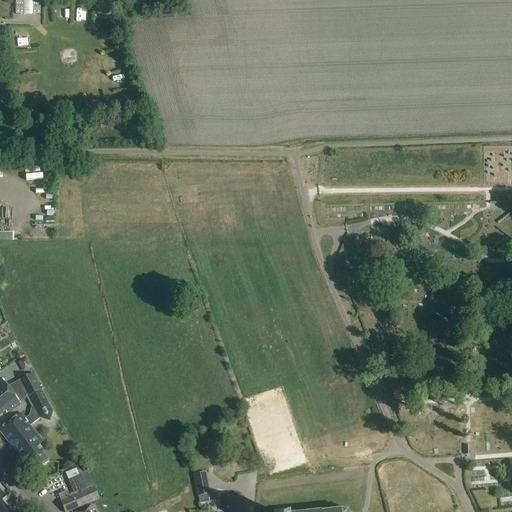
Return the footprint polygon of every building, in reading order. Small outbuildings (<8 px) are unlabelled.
[(15,0),(16,15),(40,15),(40,0),(15,0)] [(120,55),(108,56),(109,66),(121,65),(120,55)] [(42,193),(42,213),(55,213),(55,193),(42,193)] [(0,232),(0,240),(13,241),(13,233),(0,232)] [(20,403),(26,398),(40,391),(31,375),(19,382),(8,389),(2,381),(0,382),(0,416),(6,412),(7,414),(20,404),(20,403)] [(40,391),(26,398),(30,399),(34,407),(31,416),(26,420),(22,415),(0,431),(0,432),(20,459),(24,457),(29,463),(30,462),(37,471),(49,462),(42,454),(44,453),(38,445),(43,442),(31,427),(40,420),(50,423),(53,413),(40,391)] [(73,511),(93,504),(93,503),(100,500),(86,467),(67,476),(76,496),(64,501),(68,511),(73,511)] [(206,473),(193,476),(198,497),(211,495),(206,473)] [(0,511),(19,511),(0,489),(0,511)] [(228,508),(230,508),(229,511),(243,511),(244,499),(228,498),(228,508)] [(93,504),(73,511),(104,511),(100,500),(93,503),(93,504)]
